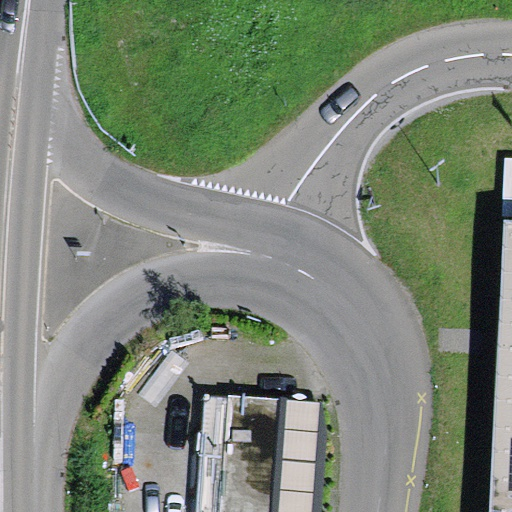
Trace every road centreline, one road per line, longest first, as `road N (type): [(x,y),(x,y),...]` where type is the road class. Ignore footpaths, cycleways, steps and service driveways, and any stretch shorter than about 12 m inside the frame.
road 1 (residential): [(1,438),(125,307),(167,283),(272,257)]
road 2 (residential): [(272,257),(114,185),(60,139),(21,61)]
road 3 (residential): [(272,257),(308,273),(357,317),(376,364),(383,406),(373,511)]
road 4 (tertiary): [(21,61),(0,358)]
